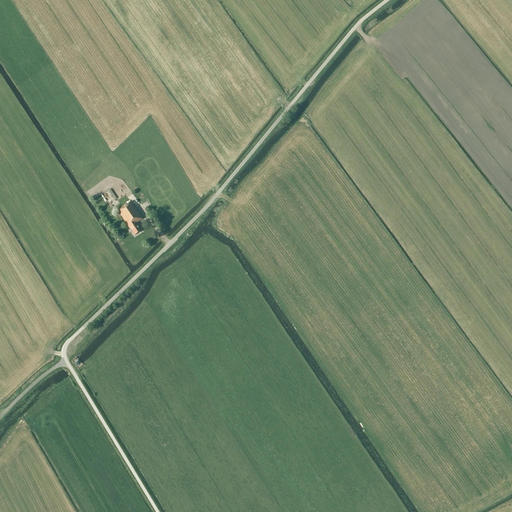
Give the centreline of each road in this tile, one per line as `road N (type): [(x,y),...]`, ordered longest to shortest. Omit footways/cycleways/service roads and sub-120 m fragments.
road 1 (unclassified): [(64,360),(68,341),(207,205),(359,23),(388,0)]
road 2 (unclassified): [(156,511),(64,360)]
